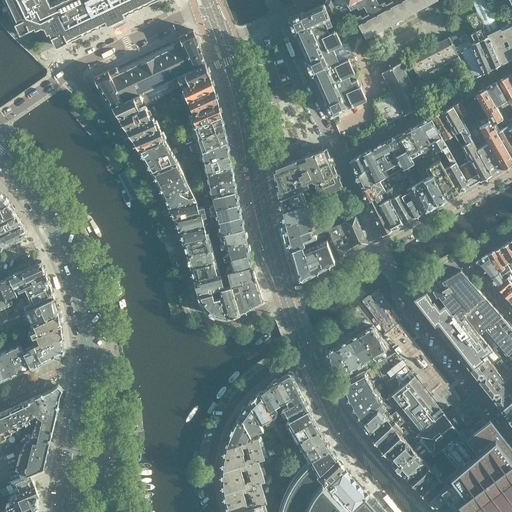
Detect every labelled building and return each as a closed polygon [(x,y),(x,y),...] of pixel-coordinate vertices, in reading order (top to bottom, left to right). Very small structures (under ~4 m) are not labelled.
[(33,57),(56,46),(71,39),(108,21),(109,21),(122,15),(153,0),(0,0),(0,24),(1,25),(3,27),(5,30),(7,32),(9,35),(11,37),(14,39),(16,42),(18,44),(21,46),(23,48),(26,50),(28,53),(31,55),(33,57)] [(339,62),(333,48),(342,44),(335,30),(334,29),(332,30),(333,31),(330,32),(327,26),(332,24),(329,17),(339,13),(337,10),(340,9),(337,5),(346,0),(345,0),(325,0),(325,3),(324,3),(322,4),(303,12),(288,19),(295,33),(296,33),(297,33),(308,57),(307,57),(307,58),(305,59),(312,75),(315,74),(315,75),(326,99),(324,100),(331,115),(366,99),(360,85),(359,85),(357,78),(351,81),(348,75),(354,72),(348,58),(339,62)] [(355,16),(366,37),(390,24),(392,29),(416,16),(414,11),(433,0),(345,0),(346,0),(350,9),(357,5),(358,7),(364,5),(368,13),(362,16),(360,13),(355,16)] [(511,24),(500,30),(485,0),(469,0),(471,3),(468,4),(472,13),(477,11),(500,64),(511,57),(511,24)] [(500,64),(477,11),(468,15),(475,31),(492,68),(500,64)] [(462,29),(457,20),(456,18),(450,21),(456,33),(462,29)] [(177,76),(205,62),(196,38),(197,37),(193,30),(179,36),(179,37),(171,40),(134,58),(116,66),(108,70),(94,77),(99,87),(100,86),(113,106),(112,106),(112,107),(140,94),(143,100),(146,99),(143,92),(174,77),(178,84),(180,83),(177,76)] [(474,42),(471,43),(483,73),(492,68),(475,31),(471,33),(474,42)] [(461,61),(451,40),(449,36),(412,56),(415,62),(411,64),(417,76),(418,75),(421,74),(425,80),(461,61)] [(474,78),(483,73),(471,43),(469,39),(461,43),(458,37),(451,40),(461,61),(466,71),(470,69),(474,78)] [(210,75),(205,62),(177,76),(180,83),(187,79),(190,85),(210,75)] [(423,105),(400,62),(381,72),(393,93),(375,103),(386,124),(404,115),(405,114),(410,112),(411,111),(416,108),(416,109),(417,108),(422,105),(422,106),(423,105)] [(210,75),(190,85),(183,88),(187,100),(214,88),(210,75)] [(511,82),(508,75),(496,81),(509,102),(511,108),(511,82)] [(509,102),(496,81),(486,87),(498,108),(509,102)] [(511,160),(511,158),(494,127),(494,121),(502,116),(501,114),(498,108),(486,87),(474,93),(487,115),(488,122),(479,127),(502,167),(511,160)] [(218,101),(214,88),(187,100),(191,113),(218,101)] [(502,167),(479,127),(488,122),(487,115),(474,93),(452,105),(491,173),(502,167)] [(140,108),(137,103),(143,100),(140,94),(112,107),(119,118),(140,108)] [(218,101),(191,113),(190,113),(195,126),(221,115),(218,101)] [(68,110),(98,143),(104,138),(74,104),(68,110)] [(146,105),(140,108),(119,118),(126,128),(151,117),(146,105)] [(491,173),(452,105),(441,111),(454,132),(467,156),(480,179),(491,173)] [(454,132),(441,111),(433,115),(430,117),(441,136),(443,138),(454,132)] [(511,125),(504,112),(501,114),(502,116),(508,126),(511,133),(511,125)] [(224,128),(221,115),(195,126),(191,127),(195,140),(224,128)] [(158,127),(153,116),(151,117),(126,128),(133,138),(158,127)] [(441,136),(430,117),(418,123),(429,142),(430,142),(441,136)] [(511,133),(508,126),(500,130),(494,121),(494,127),(511,158),(511,133)] [(435,150),(430,142),(429,142),(418,123),(398,134),(404,145),(406,149),(413,162),(424,157),(435,150)] [(160,126),(158,127),(133,138),(139,148),(165,138),(160,126)] [(188,156),(199,152),(227,140),(224,128),(195,140),(189,142),(183,145),(188,156)] [(189,142),(185,130),(177,133),(183,145),(189,142)] [(404,145),(398,134),(387,140),(393,151),(404,145)] [(458,166),(443,138),(441,136),(430,142),(435,150),(442,147),(451,163),(444,167),(458,191),(469,185),(458,166)] [(165,138),(139,148),(146,160),(171,150),(165,138)] [(229,153),(227,140),(199,152),(202,163),(229,153)] [(419,172),(413,162),(406,149),(395,155),(393,151),(387,140),(362,153),(368,167),(375,181),(379,179),(385,190),(395,185),(407,177),(407,178),(413,175),(416,173),(419,172)] [(99,148),(115,172),(123,166),(108,143),(99,148)] [(343,186),(326,147),(273,168),(279,198),(305,188),(305,187),(309,185),(307,181),(312,179),(312,180),(313,180),(319,196),(343,186)] [(176,161),(171,150),(146,160),(152,171),(153,171),(176,161)] [(458,191),(444,167),(435,150),(424,157),(430,167),(447,198),(458,191)] [(230,153),(229,153),(202,163),(205,174),(232,165),(230,153)] [(368,167),(362,153),(350,159),(356,174),(367,168),(368,167)] [(480,179),(467,156),(463,159),(465,162),(458,166),(469,185),(480,179)] [(183,174),(176,161),(153,171),(159,182),(183,174)] [(234,178),(232,165),(205,174),(208,185),(234,178)] [(447,198),(430,167),(426,169),(429,176),(423,179),(436,204),(447,198)] [(373,182),(367,168),(356,174),(362,189),(373,182)] [(52,175),(47,169),(41,173),(46,179),(52,175)] [(131,200),(140,196),(126,170),(118,174),(131,200)] [(436,204),(423,179),(419,172),(416,173),(420,181),(417,183),(413,175),(407,178),(411,184),(425,210),(436,204)] [(183,174),(159,182),(164,194),(165,194),(189,187),(183,174)] [(236,190),(234,178),(208,185),(211,196),(214,195),(236,190)] [(379,179),(375,181),(373,182),(362,189),(366,197),(367,200),(374,196),(377,200),(382,197),(388,194),(385,190),(379,179)] [(425,210),(411,184),(409,185),(410,187),(406,189),(408,192),(401,196),(414,217),(420,213),(425,210)] [(414,217),(401,196),(395,185),(385,190),(388,194),(390,198),(404,223),(414,217)] [(195,200),(189,187),(165,194),(170,206),(195,200)] [(310,199),(305,188),(279,198),(281,211),(310,199)] [(239,202),(236,190),(214,195),(215,203),(210,204),(211,206),(207,207),(207,210),(211,209),(239,202)] [(0,207),(9,203),(4,196),(3,196),(0,197),(0,207)] [(392,229),(377,200),(374,196),(367,200),(382,235),(392,229)] [(404,223),(390,198),(384,201),(382,197),(377,200),(392,229),(404,223)] [(131,202),(147,237),(156,233),(141,198),(131,202)] [(311,213),(307,202),(310,200),(310,199),(281,211),(284,224),(311,213)] [(207,210),(207,207),(206,205),(197,207),(195,200),(170,206),(175,217),(207,210)] [(244,227),(241,215),(239,202),(211,209),(212,214),(216,213),(220,228),(218,229),(219,233),(222,233),(244,227)] [(0,219),(16,213),(9,203),(0,207),(0,219)] [(203,224),(201,217),(205,216),(204,214),(208,213),(207,210),(175,217),(180,229),(203,224)] [(0,233),(2,233),(22,223),(16,213),(0,219),(0,233)] [(316,226),(311,213),(284,224),(288,237),(316,226)] [(368,243),(364,234),(356,215),(344,220),(345,222),(328,229),(336,247),(342,258),(368,243)] [(28,234),(28,233),(26,229),(22,224),(23,224),(22,223),(2,233),(7,243),(8,244),(8,243),(18,238),(19,238),(27,234),(28,234)] [(208,236),(207,231),(205,232),(203,224),(180,229),(184,242),(208,236)] [(314,240),(325,236),(320,224),(316,226),(288,237),(291,249),(302,245),(304,245),(304,243),(314,239),(314,240)] [(247,240),(245,234),(244,227),(222,233),(224,240),(220,241),(221,246),(225,245),(247,240)] [(212,249),(208,236),(184,242),(188,254),(212,249)] [(323,267),(316,244),(314,240),(314,239),(304,243),(304,245),(302,245),(311,274),(323,267)] [(250,252),(247,240),(225,245),(227,253),(223,254),(225,258),(228,257),(250,252)] [(335,261),(326,240),(316,244),(323,267),(335,261)] [(511,243),(510,240),(510,241),(502,245),(500,247),(508,261),(509,262),(511,260),(511,243)] [(152,246),(161,277),(170,275),(160,243),(152,246)] [(311,274),(302,245),(291,249),(298,276),(303,279),(311,274)] [(508,261),(500,247),(498,248),(494,250),(502,264),(508,261)] [(215,261),(212,249),(188,254),(191,267),(215,261)] [(511,272),(507,264),(504,267),(502,264),(494,250),(488,253),(498,270),(490,277),(497,285),(510,274),(511,272)] [(252,265),(250,252),(228,257),(231,265),(227,266),(228,271),(252,265)] [(498,270),(488,253),(475,261),(490,277),(498,270)] [(46,271),(41,261),(40,261),(32,265),(31,265),(21,270),(20,270),(20,271),(26,281),(46,272),(46,271)] [(219,273),(215,261),(191,267),(195,279),(219,273)] [(252,265),(228,271),(221,272),(225,286),(232,284),(232,285),(238,283),(244,282),(256,279),(252,265)] [(511,328),(483,295),(460,269),(448,276),(449,277),(445,279),(445,278),(426,289),(431,298),(438,293),(444,301),(446,299),(448,304),(451,308),(455,308),(461,315),(465,312),(480,331),(480,330),(495,349),(488,354),(495,363),(511,348),(511,328)] [(26,281),(20,271),(17,272),(13,274),(10,276),(10,275),(9,276),(14,286),(16,286),(26,281)] [(51,284),(46,272),(26,281),(16,286),(19,292),(25,289),(28,294),(51,284)] [(225,286),(221,272),(219,273),(195,279),(198,294),(212,290),(220,288),(220,287),(225,286)] [(511,283),(509,279),(511,277),(510,274),(497,285),(502,292),(511,283)] [(18,294),(14,286),(9,276),(0,279),(0,285),(7,301),(8,302),(12,300),(11,297),(18,294)] [(511,293),(511,276),(511,277),(511,283),(502,292),(507,298),(511,293)] [(262,298),(256,279),(244,282),(251,307),(260,303),(262,298)] [(180,317),(172,280),(164,282),(172,318),(180,317)] [(251,307),(244,282),(238,283),(239,290),(234,291),(240,313),(251,307)] [(28,309),(55,296),(51,284),(28,294),(31,301),(25,304),(28,309)] [(234,291),(232,285),(232,284),(225,286),(220,287),(220,288),(222,296),(228,317),(240,313),(234,291)] [(487,341),(465,314),(460,317),(455,310),(452,312),(445,302),(444,303),(439,307),(433,299),(432,300),(431,298),(426,289),(413,297),(469,368),(470,368),(486,355),(484,353),(492,347),(487,341)] [(228,317),(222,296),(214,298),(212,290),(198,294),(198,295),(199,298),(201,301),(202,303),(204,306),(206,307),(208,309),(209,310),(212,312),(214,313),(217,315),(219,315),(222,316),(224,316),(226,317),(228,317)] [(0,338),(15,332),(14,331),(33,321),(58,310),(55,296),(28,309),(14,315),(13,313),(0,319),(0,338)] [(61,323),(58,310),(33,321),(37,329),(31,331),(33,336),(36,334),(61,323)] [(63,336),(61,323),(36,334),(40,342),(35,345),(37,347),(62,336),(63,336)] [(385,348),(375,329),(372,325),(360,332),(373,355),(377,362),(382,359),(378,352),(385,348)] [(373,355),(360,332),(349,338),(363,363),(367,360),(366,359),(373,355)] [(31,365),(24,352),(19,341),(15,343),(12,336),(3,340),(7,350),(17,372),(31,365)] [(64,349),(62,336),(37,347),(43,359),(64,349)] [(363,363),(349,338),(338,344),(338,345),(351,367),(357,363),(358,365),(363,363)] [(43,359),(37,347),(35,345),(30,347),(31,349),(24,352),(31,365),(43,360),(43,359)] [(352,369),(351,367),(338,345),(328,350),(327,354),(337,375),(345,370),(346,372),(352,369)] [(511,348),(495,363),(488,354),(486,355),(470,368),(471,369),(471,368),(473,367),(474,369),(476,372),(475,373),(474,374),(496,402),(497,401),(499,400),(502,404),(500,406),(501,407),(511,398),(511,348)] [(17,372),(7,350),(0,353),(0,365),(5,377),(17,372)] [(396,383),(383,359),(382,359),(377,362),(375,363),(376,365),(380,372),(387,387),(396,383)] [(346,393),(369,379),(380,372),(376,365),(341,384),(346,393)] [(407,381),(414,376),(411,372),(405,377),(405,379),(407,381)] [(301,392),(292,374),(288,373),(281,377),(279,378),(292,402),(303,397),(301,392)] [(477,452),(454,426),(414,376),(407,381),(407,382),(402,386),(387,398),(384,401),(361,421),(370,433),(378,445),(388,455),(408,476),(425,460),(432,454),(433,455),(435,453),(442,447),(459,467),(477,452)] [(126,393),(124,378),(117,379),(119,394),(126,393)] [(292,402),(279,378),(270,383),(269,384),(279,404),(284,401),(286,405),(292,402)] [(351,402),(373,387),(369,379),(346,393),(351,402)] [(279,404),(269,384),(260,391),(258,392),(271,417),(274,416),(276,411),(273,406),(279,404)] [(56,415),(58,406),(60,399),(61,389),(58,385),(35,396),(40,408),(42,409),(43,409),(37,417),(35,419),(36,421),(34,423),(35,425),(33,427),(32,433),(51,437),(56,415)] [(361,421),(384,401),(373,387),(351,402),(356,412),(361,421)] [(271,417),(258,392),(249,402),(260,423),(263,421),(265,424),(273,420),(271,417)] [(37,417),(43,409),(42,409),(40,408),(35,396),(2,412),(11,431),(17,428),(17,426),(23,423),(26,419),(29,419),(30,416),(32,417),(34,414),(37,417)] [(292,402),(286,405),(281,407),(280,410),(282,415),(284,413),(287,419),(309,408),(303,397),(292,402)] [(511,398),(501,407),(511,421),(511,420),(511,398)] [(260,423),(249,402),(239,414),(239,415),(249,434),(258,430),(258,431),(263,428),(260,423)] [(290,430),(314,418),(309,408),(287,419),(285,420),(290,430)] [(0,451),(0,452),(1,442),(0,440),(6,438),(7,435),(12,432),(11,431),(2,412),(0,412),(0,451)] [(249,434),(239,415),(236,421),(232,429),(230,432),(227,440),(227,442),(225,446),(247,439),(249,434)] [(511,511),(511,445),(492,417),(467,436),(479,451),(477,452),(459,467),(452,474),(457,480),(462,488),(451,496),(462,511),(511,511)] [(296,440),(320,428),(314,418),(290,430),(296,440)] [(302,450),(326,438),(323,433),(321,431),(320,428),(296,440),(302,450)] [(44,467),(51,437),(32,433),(29,434),(26,434),(25,438),(27,438),(26,442),(25,442),(24,443),(23,448),(22,448),(20,450),(18,458),(13,457),(12,463),(16,464),(15,468),(20,469),(23,476),(31,472),(44,467)] [(243,452),(241,445),(243,445),(244,445),(246,451),(260,447),(257,436),(247,439),(225,446),(225,447),(224,450),(223,454),(223,458),(242,452),(243,452)] [(307,460),(331,447),(327,440),(326,438),(302,450),(307,460)] [(244,459),(242,452),(223,458),(222,462),(222,466),(221,469),(259,458),(263,457),(260,447),(246,451),(247,457),(246,457),(246,458),(246,459),(244,459)] [(317,476),(338,457),(335,452),(331,447),(307,460),(317,476)] [(386,511),(369,494),(370,493),(365,489),(348,471),(349,470),(344,466),(341,461),(338,457),(317,476),(301,480),(296,476),(280,480),(285,496),(274,499),(276,507),(280,506),(281,511),(386,511)] [(244,474),(242,467),(244,466),(244,467),(246,467),(248,473),(262,469),(259,458),(221,469),(221,473),(221,474),(221,477),(221,481),(244,474)] [(444,481),(439,475),(442,472),(434,463),(431,466),(425,460),(408,476),(427,497),(444,481)] [(246,481),(244,474),(221,481),(222,484),(222,488),(223,492),(261,480),(265,479),(262,469),(248,473),(249,479),(248,479),(248,480),(248,481),(246,481)] [(0,500),(11,495),(35,484),(36,484),(31,472),(23,476),(0,485),(0,500)] [(451,496),(462,488),(457,480),(452,474),(444,481),(427,497),(436,507),(451,496)] [(246,496),(243,489),(246,489),(246,490),(248,489),(249,495),(264,491),(261,480),(223,492),(224,496),(224,499),(225,502),(246,496)] [(7,509),(38,495),(39,494),(35,484),(11,495),(13,500),(8,503),(9,505),(6,506),(7,509)] [(248,503),(246,496),(225,502),(225,503),(226,506),(227,509),(228,511),(230,511),(263,502),(267,501),(264,491),(249,495),(251,501),(250,501),(250,502),(250,503),(248,503)] [(8,511),(24,511),(39,506),(36,500),(39,499),(39,498),(38,495),(7,509),(8,511)] [(462,511),(451,496),(436,507),(440,511),(462,511)] [(261,511),(265,511),(263,502),(230,511),(261,511)]
